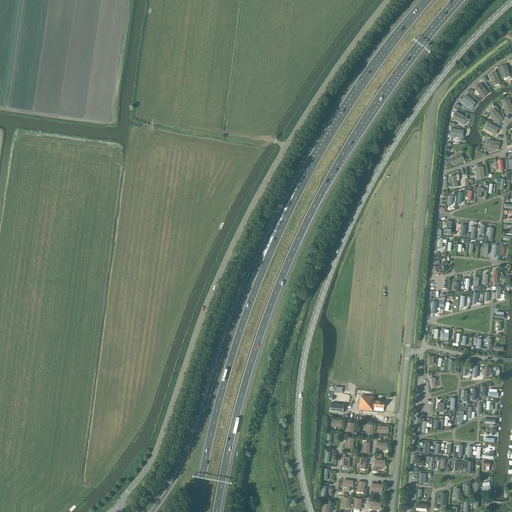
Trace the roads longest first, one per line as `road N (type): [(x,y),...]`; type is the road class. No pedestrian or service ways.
road 1 (tertiary): [(120,509),(158,447),(202,314),(255,201),(329,77),(387,0)]
road 2 (secondary): [(310,511),(297,451),(300,378),(337,255),(412,116),(511,1)]
road 3 (motorway): [(216,511),(240,397),(304,226),(387,85),(456,0)]
road 4 (motorway): [(338,118),(263,246),(191,445),(151,511)]
road 5 (motorway): [(338,118),(252,296),(212,425),(196,511)]
road 6 (unclassified): [(391,511),(407,352)]
road 7 (motorway): [(428,0),(338,118)]
